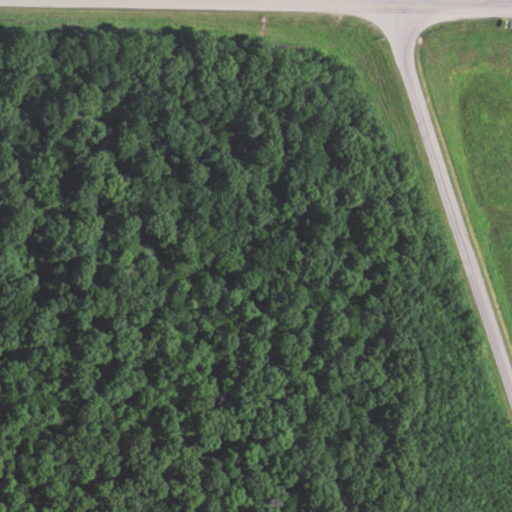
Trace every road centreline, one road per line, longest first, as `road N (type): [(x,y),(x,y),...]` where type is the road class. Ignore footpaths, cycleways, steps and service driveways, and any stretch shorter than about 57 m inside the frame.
road 1 (primary): [(511,6),(0,1)]
road 2 (residential): [(511,392),(393,5)]
